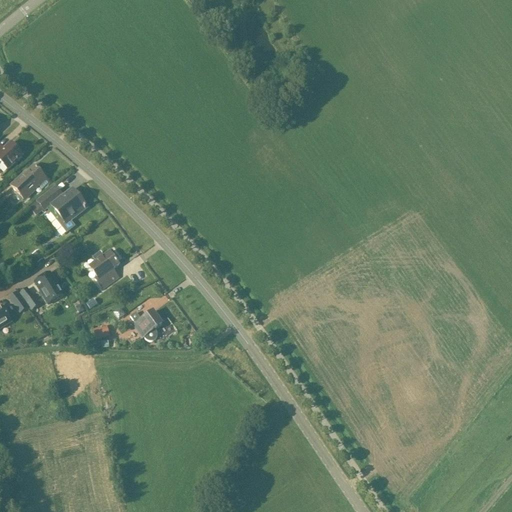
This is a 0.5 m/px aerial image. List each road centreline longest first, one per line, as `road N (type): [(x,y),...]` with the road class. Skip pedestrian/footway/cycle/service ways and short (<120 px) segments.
road 1 (tertiary): [(365,511),(207,290),(97,178),(0,97)]
road 2 (track): [(235,328),(206,347),(159,353),(43,348),(0,356)]
